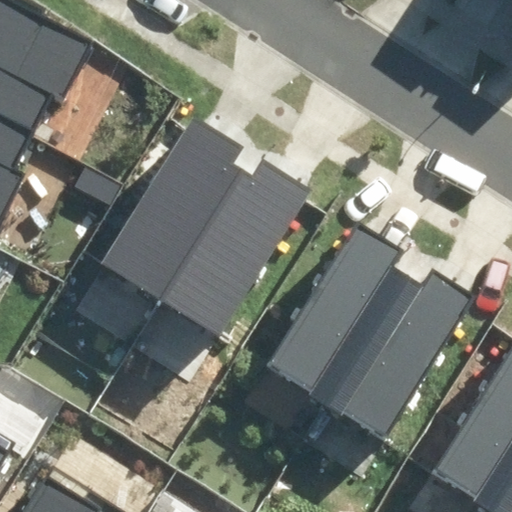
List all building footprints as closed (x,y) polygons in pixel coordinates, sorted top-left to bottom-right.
[(94,41),(10,0),(0,0),(0,215),(21,174),(13,171),(52,94),(64,100),(94,41)] [(243,147),(193,115),(98,264),(221,342),(317,191),(266,159),(253,179),(231,165),(243,147)] [(406,248),(357,217),(261,365),(381,442),(475,296),(435,271),(425,286),(394,267),(406,248)] [(511,511),(511,351),(435,472),(499,511),(511,511)] [(83,500),(43,476),(20,511),(125,511),(89,490),(83,500)]
